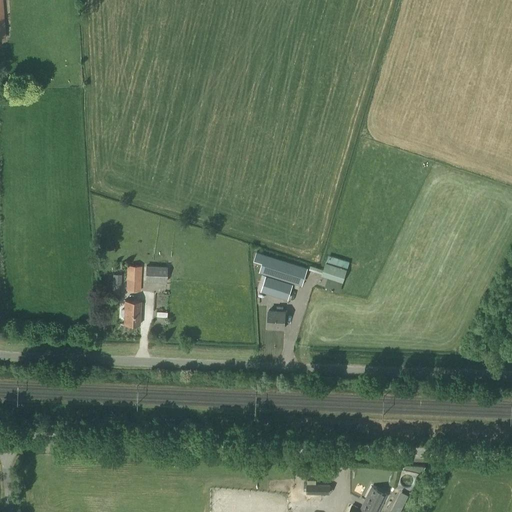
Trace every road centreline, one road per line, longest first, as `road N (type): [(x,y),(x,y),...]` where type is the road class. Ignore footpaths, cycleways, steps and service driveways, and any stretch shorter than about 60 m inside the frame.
road 1 (unclassified): [(0,355),(511,376)]
road 2 (tertiary): [(511,457),(7,436)]
